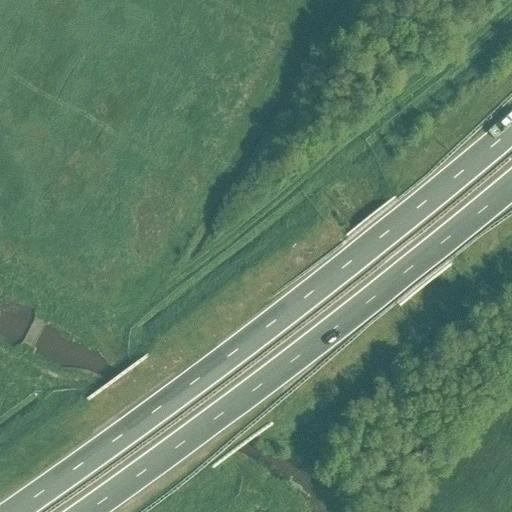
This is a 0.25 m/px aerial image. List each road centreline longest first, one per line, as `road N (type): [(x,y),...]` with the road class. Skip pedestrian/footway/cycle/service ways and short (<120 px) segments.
road 1 (trunk): [(511,130),(361,256),(16,511)]
road 2 (trunk): [(91,511),(511,186)]
